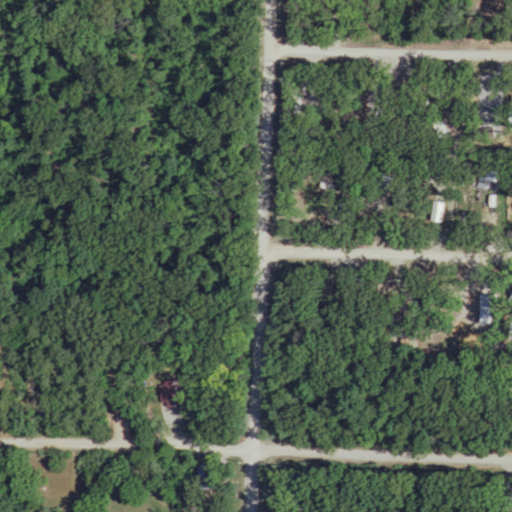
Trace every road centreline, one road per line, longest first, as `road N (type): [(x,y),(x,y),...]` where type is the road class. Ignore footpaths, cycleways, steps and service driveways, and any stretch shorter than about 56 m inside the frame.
road 1 (residential): [(511,463),(0,436)]
road 2 (residential): [(253,511),(269,0)]
road 3 (residential): [(511,252),(261,256)]
road 4 (residential): [(511,44),(267,46)]
